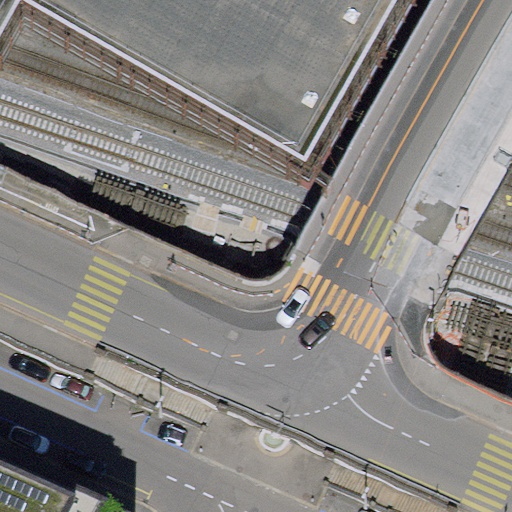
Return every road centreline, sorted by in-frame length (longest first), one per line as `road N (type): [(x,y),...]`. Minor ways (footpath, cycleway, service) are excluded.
road 1 (tertiary): [(311,390),(511,31)]
road 2 (tertiary): [(0,250),(311,390)]
road 3 (residential): [(240,510),(0,396)]
road 4 (residential): [(311,390),(511,482)]
